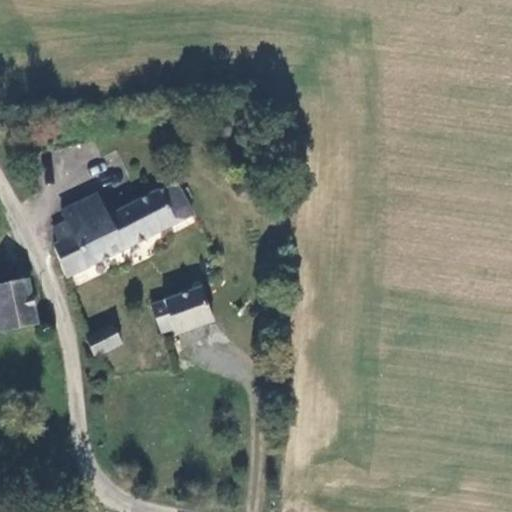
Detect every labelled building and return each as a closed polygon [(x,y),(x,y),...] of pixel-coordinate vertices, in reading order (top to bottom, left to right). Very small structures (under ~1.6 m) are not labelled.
[(199,218),(184,184),(114,216),(130,249),(199,218)] [(59,240),(73,276),(130,249),(114,216),(103,195),(70,207),(72,214),(58,221),(64,238),(59,240)] [(235,225),(242,266),(292,258),(283,217),(235,225)] [(0,306),(5,326),(43,317),(31,274),(0,282),(0,306)] [(156,307),(157,311),(166,329),(178,324),(183,334),(223,314),(211,285),(156,307)] [(100,352),(129,343),(124,328),(123,325),(95,333),(100,352)] [(22,344),(20,329),(2,333),(5,347),(22,344)]
